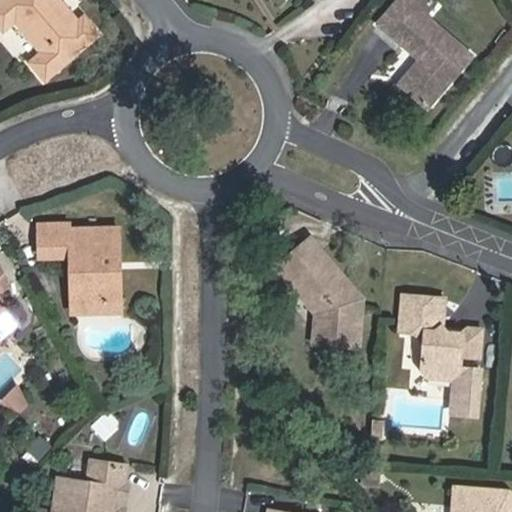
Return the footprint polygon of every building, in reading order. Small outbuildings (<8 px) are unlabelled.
[(3,0),(0,3),(0,26),(9,28),(14,24),(39,52),(33,58),(34,69),(45,82),(100,36),(83,16),(77,21),(59,0),(3,0)] [(422,66),(403,90),(426,108),(468,53),(421,16),(430,4),(425,0),(394,0),(373,28),(415,61),(422,66)] [(396,85),(403,90),(422,66),(415,61),(396,85)] [(71,303),(120,303),(119,229),(70,230),(70,225),(39,224),(39,258),(71,258),(71,303)] [(319,238),(313,244),(318,248),(323,242),(319,238)] [(318,248),(313,244),(292,270),(305,281),(310,275),(326,289),(323,324),(361,326),(366,286),(355,277),(359,271),(323,242),(318,248)] [(0,339),(18,323),(0,303),(0,288),(7,282),(0,269),(0,339)] [(367,278),(359,271),(355,277),(366,286),(367,278)] [(444,302),(404,299),(401,336),(415,337),(424,347),(422,375),(430,383),(453,385),(456,390),(453,419),(476,420),(480,374),(459,372),(460,360),(478,361),(480,334),(465,333),(460,338),(447,338),(442,330),(444,302)] [(120,313),(120,303),(71,303),(71,312),(120,313)] [(18,385),(3,398),(18,416),(33,403),(18,385)] [(102,417),(93,432),(107,441),(116,426),(102,417)] [(380,424),(370,423),(368,444),(378,444),(380,424)] [(38,435),(28,451),(42,459),(52,443),(38,435)] [(56,476),(50,511),(52,511),(123,511),(124,507),(118,506),(120,496),(121,485),(124,467),(87,462),(84,480),(56,476)] [(128,486),(121,485),(120,496),(126,496),(128,486)] [(511,511),(511,496),(509,492),(456,488),(455,500),(472,501),(471,511),(511,511)] [(471,511),(472,501),(455,500),(453,511),(471,511)]
